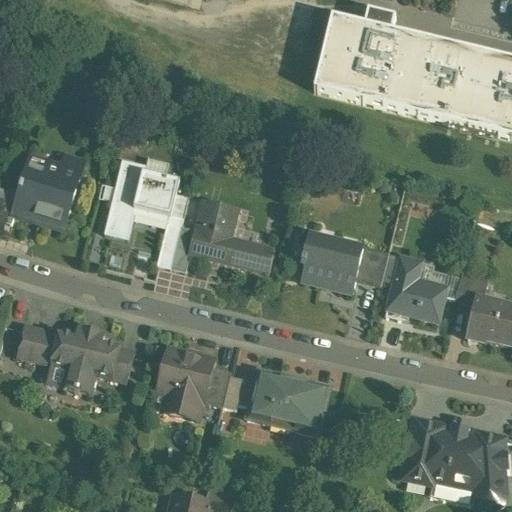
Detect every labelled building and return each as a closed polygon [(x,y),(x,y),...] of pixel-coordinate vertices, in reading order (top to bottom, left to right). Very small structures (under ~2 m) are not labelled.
[(511,65),(394,36),(397,22),(369,15),(365,31),(333,23),(316,94),(511,142),(511,65)] [(84,166),(63,160),(59,172),(79,180),(84,166)] [(58,172),(30,163),(22,189),(21,188),(19,195),(19,196),(19,197),(12,219),(14,219),(30,224),(31,219),(45,224),(64,230),(79,180),(59,172),(58,172)] [(177,186),(144,178),(146,170),(121,165),(103,238),(127,244),(133,219),(165,227),(167,220),(169,220),(169,219),(177,186)] [(19,197),(0,191),(0,223),(11,227),(14,219),(12,219),(19,197)] [(238,213),(200,203),(192,234),(187,257),(188,257),(264,276),(264,279),(267,279),(274,253),(270,252),(270,254),(231,244),(238,213)] [(165,227),(155,269),(169,273),(179,231),(182,222),(169,219),(169,220),(167,220),(165,227)] [(179,231),(169,273),(184,276),(188,257),(187,257),(192,234),(179,231)] [(363,254),(308,241),(302,267),(306,268),(302,285),(353,298),(356,285),(363,254)] [(388,258),(364,252),(363,254),(356,285),(381,291),(388,258)] [(435,290),(416,285),(421,268),(400,262),(390,301),(405,305),(401,318),(438,328),(444,302),(433,299),(435,290)] [(488,286),(461,280),(455,306),(475,311),(477,306),(483,307),(488,286)] [(405,305),(390,301),(385,322),(399,325),(401,318),(405,305)] [(511,313),(483,307),(477,306),(475,311),(467,346),(486,350),(487,348),(511,354),(511,313)] [(50,337),(24,330),(16,360),(50,369),(52,361),(44,359),(50,337)] [(74,394),(89,334),(85,333),(84,335),(78,334),(76,339),(59,335),(57,339),(50,337),(44,359),(52,361),(50,369),(52,370),(48,386),(63,390),(63,391),(74,394)] [(98,336),(89,334),(74,394),(73,395),(78,397),(79,395),(90,398),(95,378),(112,383),(119,354),(120,350),(103,346),(104,340),(97,338),(98,336)] [(197,360),(196,360),(196,361),(188,359),(188,358),(186,358),(186,359),(169,355),(169,354),(168,353),(159,390),(176,394),(172,411),(198,417),(201,406),(202,400),(205,400),(211,372),(213,364),(211,364),(211,365),(197,361),(197,360)] [(133,358),(119,354),(112,383),(126,386),(133,358)] [(231,377),(211,372),(205,400),(202,400),(201,406),(207,408),(210,398),(225,402),(230,381),(231,377)] [(283,381),(258,375),(255,387),(249,412),(246,424),(318,441),(329,392),(305,386),(305,387),(303,387),(299,390),(289,387),(288,383),(282,382),(283,381)] [(255,387),(230,381),(225,402),(222,412),(236,415),(237,409),(249,412),(255,387)] [(225,402),(210,398),(207,408),(222,412),(225,402)] [(504,444),(475,438),(474,442),(465,440),(466,436),(452,433),(452,437),(443,436),(443,432),(414,425),(402,483),(431,489),(433,481),(474,490),(475,502),(478,508),(482,511),(483,511),(496,511),(499,510),(503,505),(504,500),(501,457),(504,444)] [(231,511),(235,500),(208,493),(205,506),(207,506),(205,511),(231,511)] [(205,506),(173,498),(170,511),(205,511),(207,506),(205,506)]
